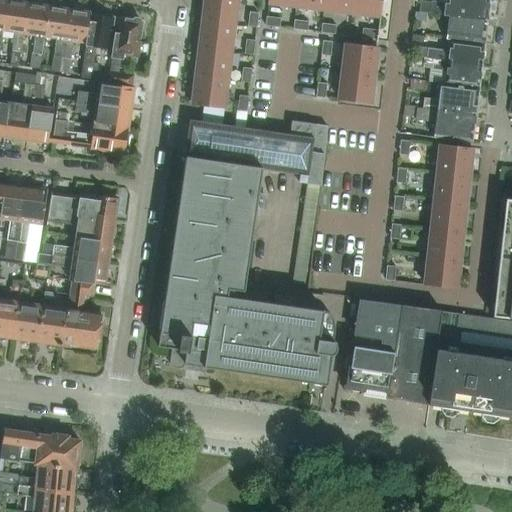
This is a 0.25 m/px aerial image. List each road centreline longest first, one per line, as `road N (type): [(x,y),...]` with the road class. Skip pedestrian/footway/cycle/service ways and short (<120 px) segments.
road 1 (unclassified): [(511,467),(117,407)]
road 2 (unclassified): [(117,407),(144,182)]
road 3 (unclassified): [(144,182),(172,1)]
road 4 (residential): [(474,300),(496,135)]
road 5 (residential): [(144,182),(0,162)]
road 6 (residential): [(496,135),(511,4)]
road 7 (residential): [(402,0),(387,120)]
